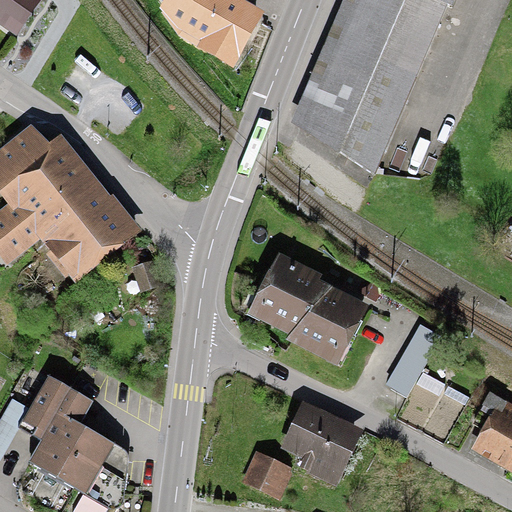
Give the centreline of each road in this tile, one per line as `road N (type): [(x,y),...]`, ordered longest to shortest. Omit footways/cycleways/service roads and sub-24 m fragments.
road 1 (residential): [(511,498),(195,338)]
road 2 (residential): [(211,249),(91,140),(0,81)]
road 3 (tertiary): [(211,249),(303,0)]
road 4 (tertiary): [(174,511),(195,338)]
